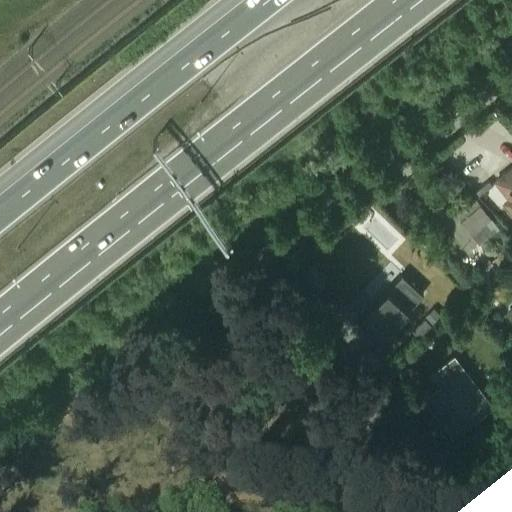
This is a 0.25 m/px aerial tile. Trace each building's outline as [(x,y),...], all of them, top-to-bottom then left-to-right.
[(511,164),(491,180),(505,198),(502,201),(511,214),(511,164)] [(453,212),(477,243),(497,228),(473,197),(453,212)] [(395,321),(409,307),(389,288),(391,286),(380,275),(364,291),(375,301),(359,317),(380,338),(396,322),(395,321)] [(428,291),(445,308),(462,291),(457,286),(456,287),(445,275),(428,291)] [(453,437),(493,405),(454,354),(430,372),(439,384),(421,397),(453,437)]
